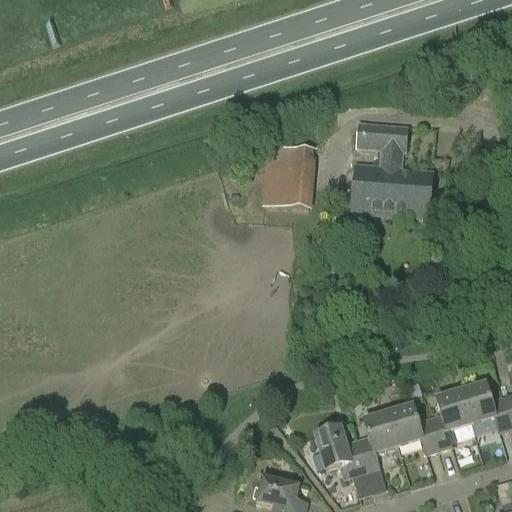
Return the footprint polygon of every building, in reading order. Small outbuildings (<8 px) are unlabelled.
[(381,153),(380,173),(355,171),(352,219),(428,224),(432,178),(399,176),(401,153),(403,154),(404,134),(358,131),(357,151),(381,153)] [(317,154),(267,150),(262,211),(312,215),(317,154)] [(511,382),(510,383),(511,390),(511,406),(503,410),(510,434),(511,433),(511,382)] [(485,390),(460,398),(470,431),(493,424),(497,438),(510,434),(503,410),(498,394),(492,396),(495,406),(490,407),(485,390)] [(440,422),(429,425),(438,456),(457,450),(456,447),(473,442),(470,431),(460,398),(435,405),(440,422)] [(398,416),(387,419),(397,452),(420,445),(425,460),(438,456),(429,425),(417,429),(412,412),(411,412),(410,410),(408,408),(398,411),(397,414),(398,416)] [(368,443),(356,447),(366,479),(378,475),(373,459),(397,452),(387,419),(363,427),(368,443)] [(352,481),(352,483),(366,479),(356,447),(344,450),(339,434),(314,441),(319,459),(316,460),(318,466),(316,466),(319,475),(324,473),(325,477),(340,472),(343,484),(352,481)] [(306,511),(307,509),(295,506),(299,491),(296,491),(298,482),(279,478),(277,486),(262,483),(256,509),(270,511),(306,511)]
